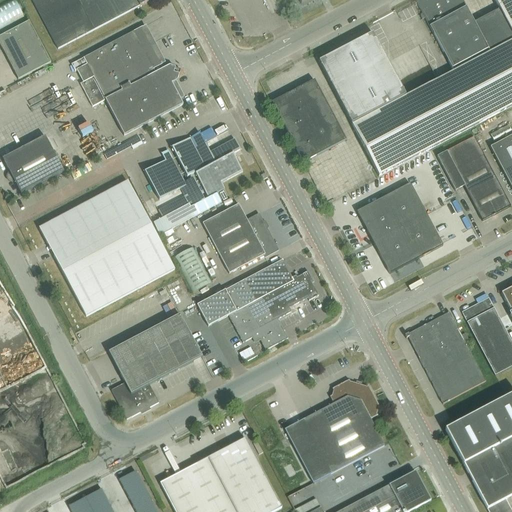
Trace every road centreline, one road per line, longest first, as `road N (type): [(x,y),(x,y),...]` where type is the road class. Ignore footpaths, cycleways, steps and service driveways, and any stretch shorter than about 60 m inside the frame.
road 1 (tertiary): [(366,324),(233,76)]
road 2 (unclassified): [(120,449),(366,324)]
road 3 (unclassified): [(0,228),(120,449)]
road 4 (tertiary): [(464,511),(366,324)]
road 5 (unclassified): [(366,324),(511,245)]
road 6 (unclassified): [(377,0),(233,76)]
road 7 (unclassified): [(15,511),(120,449)]
